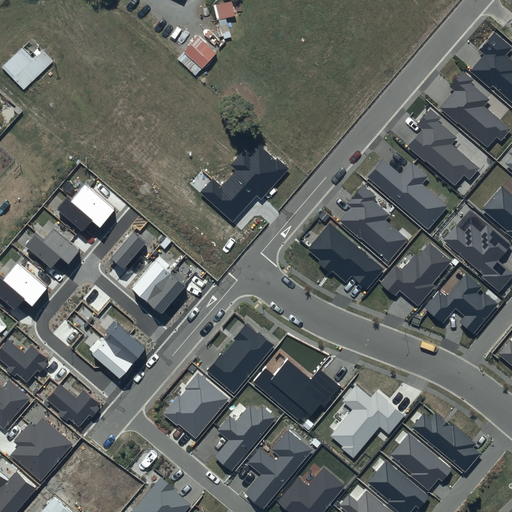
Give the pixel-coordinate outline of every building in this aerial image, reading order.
[(222,0),(221,0),(213,2),(217,19),(214,20),(218,38),(223,37),(224,40),(233,37),(222,0)] [(470,68),(511,105),(511,47),(492,30),(475,49),(482,55),(470,68)] [(217,52),(197,34),(191,40),(193,42),(177,59),(196,76),(216,54),(215,54),(217,52)] [(3,68),(23,90),(54,62),(40,47),(33,55),(26,47),(3,68)] [(488,98),(459,73),(443,91),(446,94),(437,106),(483,144),(501,123),(481,106),(488,98)] [(456,136),(425,110),(411,127),(416,131),(405,144),(451,184),(455,179),(461,184),(476,166),(449,143),(456,136)] [(511,140),(498,158),(511,169),(511,140)] [(249,154),(243,149),(229,165),(235,171),(221,187),(213,179),(201,192),(233,221),(256,195),(261,199),(289,168),(277,158),(275,159),(258,144),(249,154)] [(425,170),(405,153),(395,165),(375,149),(358,168),(418,219),(435,199),(415,182),(425,170)] [(411,223),(350,171),(338,185),(343,189),(340,195),(343,200),(333,212),(382,255),(411,223)] [(115,208),(86,183),(70,201),(67,198),(57,209),(81,230),(90,220),(99,227),(115,208)] [(511,198),(509,201),(498,191),(482,210),(511,237),(511,198)] [(377,262),(321,215),(298,241),(335,272),(341,265),(360,282),(377,262)] [(507,244),(484,225),(479,231),(470,223),(463,231),(454,223),(438,241),(496,290),(511,273),(494,259),(507,244)] [(80,250),(54,228),(44,240),(37,234),(26,246),(51,267),(60,257),(68,264),(80,250)] [(147,243),(134,232),(111,258),(124,269),(147,243)] [(414,250),(400,266),(395,262),(382,278),(393,287),(399,280),(418,296),(433,279),(430,274),(448,253),(430,238),(418,252),(414,250)] [(187,284),(158,259),(132,288),(161,313),(187,284)] [(46,287),(17,263),(3,279),(0,276),(0,297),(15,310),(24,299),(31,305),(46,287)] [(492,305),(462,279),(443,301),(435,294),(420,310),(437,324),(450,309),(461,318),(457,324),(468,334),(492,305)] [(275,339),(245,312),(229,331),(237,338),(225,352),(217,346),(203,362),(232,387),(275,339)] [(145,347),(117,323),(91,353),(119,378),(145,347)] [(511,341),(509,339),(492,359),(511,375),(511,341)] [(48,358),(32,345),(24,354),(7,340),(0,348),(0,359),(8,366),(6,369),(15,377),(17,374),(27,383),(38,370),(41,372),(48,364),(45,362),(48,358)] [(310,379),(287,360),(274,375),(265,367),(253,382),(299,420),(307,411),(311,415),(321,404),(325,407),(342,387),(320,368),(310,379)] [(227,395),(195,368),(161,408),(192,435),(227,395)] [(30,398),(9,380),(2,388),(0,386),(0,425),(4,429),(30,398)] [(100,403),(84,389),(76,399),(59,385),(47,400),(60,411),(58,414),(67,421),(69,418),(79,427),(90,415),(93,417),(100,409),(97,406),(100,403)] [(404,415),(376,391),(371,398),(356,386),(343,402),(352,410),(330,436),(343,446),(341,448),(353,458),(379,427),(388,434),(404,415)] [(275,414),(259,401),(253,407),(245,401),(231,418),(226,414),(215,427),(225,436),(210,453),(228,469),(275,414)] [(411,427),(465,472),(480,453),(473,447),(476,444),(453,425),(452,427),(436,413),(431,419),(424,413),(411,427)] [(73,444),(42,418),(35,427),(30,423),(13,442),(19,446),(11,455),(41,481),(73,444)] [(313,449),(288,429),(271,449),(279,456),(275,461),(260,448),(248,463),(260,474),(244,493),(263,509),(313,449)] [(409,433),(391,455),(413,473),(411,475),(429,491),(439,479),(442,481),(453,469),(409,433)] [(113,458),(105,451),(97,461),(105,468),(113,458)] [(81,458),(75,453),(53,480),(59,485),(81,458)] [(95,465),(86,457),(81,463),(82,464),(75,473),(82,479),(90,469),(90,470),(95,465)] [(385,460),(367,482),(389,500),(387,503),(398,511),(410,511),(416,506),(419,509),(429,496),(385,460)] [(298,478),(278,501),(291,511),(322,511),(345,485),(323,468),(308,486),(298,478)] [(9,480),(0,472),(0,511),(14,511),(36,487),(17,471),(9,480)] [(175,489),(161,477),(131,511),(184,511),(191,505),(174,490),(175,489)] [(349,494),(339,505),(347,511),(392,511),(367,490),(358,501),(349,494)] [(72,511),(55,497),(41,511),(72,511)]
